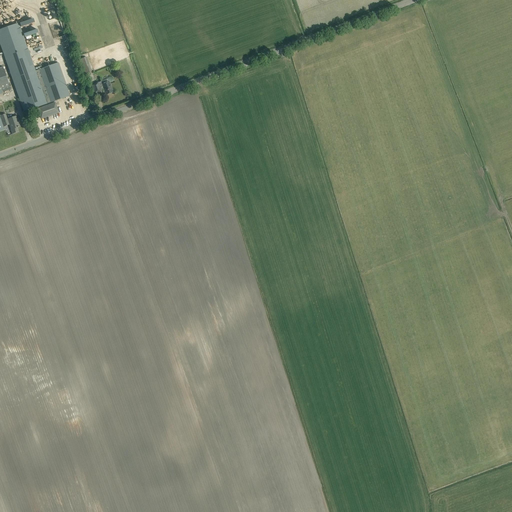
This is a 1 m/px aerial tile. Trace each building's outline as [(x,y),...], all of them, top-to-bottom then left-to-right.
[(23,21),(20,22),(21,26),(35,21),(33,15),(22,18),(23,21)] [(35,71),(18,23),(0,29),(0,44),(9,70),(24,112),(37,107),(41,119),(58,112),(54,101),(70,96),(58,63),(35,71)] [(86,74),(91,72),(86,57),(80,59),(82,66),(81,67),(83,73),(85,73),(86,74)] [(2,92),(10,89),(3,67),(0,67),(0,89),(2,89),(2,92)] [(113,93),(109,83),(114,81),(112,77),(102,80),(102,81),(91,85),(94,93),(103,89),(106,95),(113,93)] [(0,130),(4,129),(3,127),(9,125),(12,134),(19,132),(18,128),(20,127),(16,116),(7,119),(5,114),(0,115),(0,130)]
